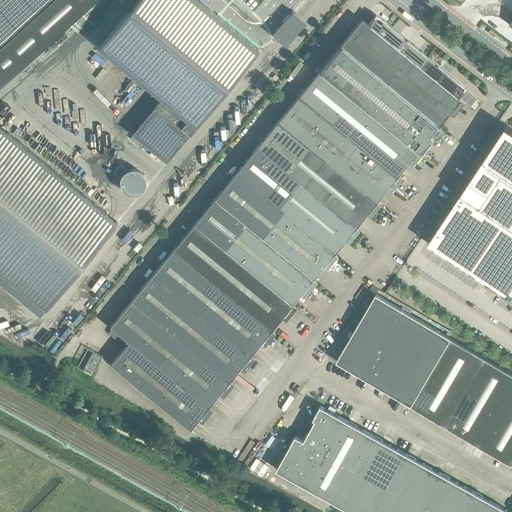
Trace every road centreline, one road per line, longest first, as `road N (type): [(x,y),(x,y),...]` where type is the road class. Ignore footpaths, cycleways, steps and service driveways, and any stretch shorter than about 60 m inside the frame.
road 1 (unclassified): [(62,355),(366,0)]
road 2 (unclassified): [(506,87),(300,366)]
road 3 (unclassified): [(300,366),(511,485)]
road 4 (unknown): [(0,288),(41,321),(54,319),(141,211)]
road 5 (unclassified): [(404,10),(506,87)]
